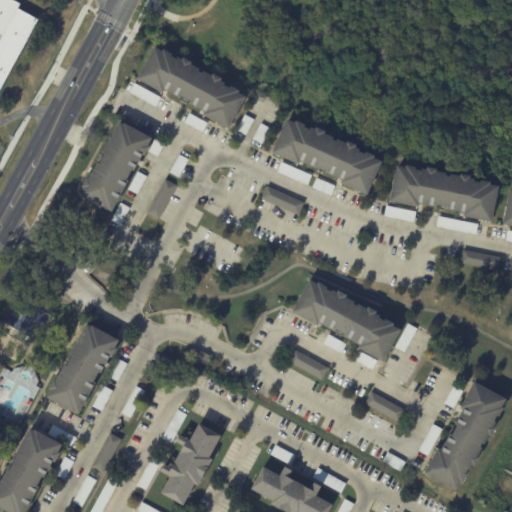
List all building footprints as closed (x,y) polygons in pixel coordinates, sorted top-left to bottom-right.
[(39,20),(0,91),(0,42),(1,41),(0,40),(0,0),(11,0),(21,5),(18,9),(39,20)] [(223,126),(203,115),(204,112),(189,104),(190,101),(181,96),(180,98),(164,89),(162,92),(136,78),(153,46),(162,51),(163,49),(172,54),(171,56),(176,59),(177,57),(182,59),(183,57),(191,62),(190,64),(199,69),(198,71),(202,72),(203,71),(212,75),(213,73),(221,78),(220,80),(225,83),(224,85),(229,88),(230,86),(239,90),(237,93),(245,97),(229,129),(223,126)] [(155,107),(128,92),(133,83),(160,97),(155,107)] [(202,133),(183,123),(189,113),(207,123),(202,133)] [(253,119),(245,135),(236,130),(244,114),(253,119)] [(340,183),(341,180),(324,173),(326,170),(315,166),(314,168),(298,161),(297,164),(270,152),(285,119),(293,122),(294,120),(303,125),(302,126),(308,129),(309,127),(313,129),(314,127),(323,131),(322,133),(331,137),(331,139),(335,141),(335,139),(345,143),(346,141),(355,145),(354,147),(358,149),(357,151),(363,154),(364,152),(373,156),(372,158),(380,162),(365,195),(340,183)] [(127,124),(151,137),(146,145),(148,146),(144,155),(142,154),(111,211),(107,209),(106,211),(78,195),(82,187),(80,186),(85,177),(87,178),(96,162),(99,163),(104,154),(101,152),(118,121),(123,124),(124,122),(127,124)] [(269,128),(261,144),(251,139),(260,123),(269,128)] [(164,143),(157,157),(147,152),(155,138),(164,143)] [(187,159),(178,177),(169,172),(178,154),(187,159)] [(310,176),(306,185),(276,172),(280,162),(310,175),(310,176)] [(414,166),(414,169),(420,170),(420,168),(425,169),(426,166),(435,168),(435,171),(445,173),(444,175),(449,176),(449,173),(459,175),(459,173),(469,175),(468,178),(473,179),(473,181),(479,182),(480,179),(489,181),(489,184),(498,186),(491,221),(462,216),(463,212),(445,209),(446,206),(436,204),(435,207),(417,203),(416,206),(388,201),(395,165),(404,167),(404,164),(414,166)] [(146,176),(136,194),(127,189),(136,171),(146,176)] [(329,195),(311,187),(315,177),(334,186),(329,195)] [(176,185),(158,219),(146,212),(165,179),(176,185)] [(302,203),(303,203),(297,215),(260,198),(266,186),(302,203)] [(511,226),(500,224),(507,188),(511,189),(511,226)] [(129,208),(119,225),(110,220),(119,203),(129,208)] [(413,222),(383,216),(385,206),(415,212),(413,222)] [(475,234),(435,227),(437,216),(477,224),(475,234)] [(491,270),(458,263),(461,249),(494,256),(491,270)] [(399,330),(382,362),(357,348),(358,346),(340,336),(342,334),(335,329),(333,332),(317,323),(316,326),(290,312),(308,280),(316,284),(317,282),(325,287),(324,289),(330,292),(331,290),(335,293),(337,291),(345,295),(344,298),(353,302),(351,304),(356,306),(357,304),(365,309),(367,307),(375,312),(374,314),(378,316),(377,318),(383,321),(384,319),(392,324),(391,326),(399,330)] [(415,329),(402,352),(393,347),(406,323),(415,329)] [(88,326),(90,326),(90,325),(118,340),(113,347),(116,348),(110,358),(108,356),(99,374),(97,373),(92,382),(94,383),(77,414),(72,411),(72,412),(44,397),(48,390),(47,389),(52,380),(53,381),(62,364),(65,366),(70,356),(68,355),(85,324),(88,326)] [(340,353),(322,343),(327,334),(345,344),(340,353)] [(204,364),(189,356),(193,347),(208,355),(204,364)] [(327,368),(321,379),(287,361),(294,349),(327,368)] [(371,371),(353,361),(358,351),(376,361),(371,371)] [(118,359),(127,364),(117,382),(108,377),(118,359)] [(435,448),(435,447),(439,449),(447,433),(450,434),(455,425),(453,424),(461,408),(458,406),(472,381),(504,398),(499,406),(502,408),(498,415),(496,414),(492,420),(494,421),(491,426),(494,427),(489,436),(487,434),(482,443),(480,442),(478,446),(480,447),(475,456),(478,458),(473,466),(471,465),(468,470),(466,469),(464,474),(465,474),(460,483),(457,482),(453,490),(421,472),(435,448)] [(112,390),(101,411),(92,406),(103,385),(112,390)] [(462,390),(452,408),(443,403),(452,385),(462,390)] [(143,391),(129,418),(119,412),(134,386),(143,391)] [(404,410),(397,421),(364,403),(370,391),(404,410)] [(186,415),(170,443),(161,438),(176,410),(186,415)] [(76,437),(70,447),(47,434),(52,424),(76,437)] [(159,493),(168,477),(159,472),(163,465),(170,468),(182,446),(175,443),(179,436),(188,441),(198,424),(220,436),(208,457),(212,460),(197,487),(193,485),(182,506),(159,493)] [(441,429),(426,456),(416,451),(431,424),(441,429)] [(35,430),(62,445),(58,453),(60,454),(55,463),(53,462),(43,480),(41,479),(37,487),(39,488),(26,511),(5,511),(0,509),(0,482),(7,470),(10,471),(15,462),(12,460),(29,429),(34,432),(35,430)] [(119,439),(101,472),(89,466),(108,432),(119,439)] [(293,455),(288,464),(269,454),(274,444),(293,455)] [(386,452),(404,462),(399,471),(381,461),(386,452)] [(73,461),(63,479),(54,474),(63,456),(73,461)] [(160,461),(145,489),(135,484),(151,456),(160,461)] [(290,470),(287,477),(309,489),(312,482),(319,486),(314,496),(330,504),(326,511),(283,511),(269,504),(271,501),(249,489),(261,466),(278,475),(283,466),(290,470)] [(345,483),(340,492),(311,477),(316,467),(345,483)] [(100,511),(88,511),(110,472),(120,477),(100,511)] [(96,480),(81,507),(71,502),(86,475),(96,480)] [(353,504),(348,511),(336,511),(343,499),(353,504)] [(136,511),(135,511),(140,501),(159,511),(136,511)]
